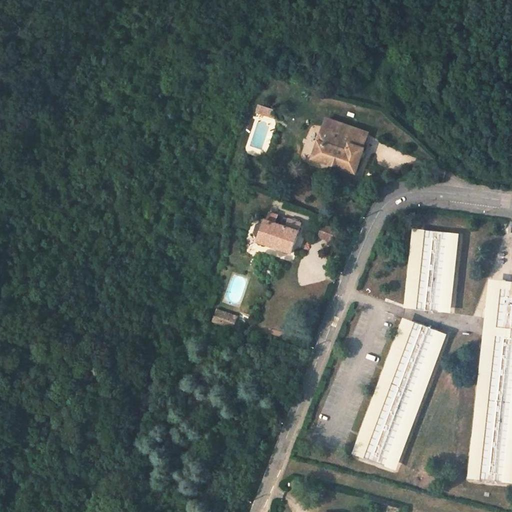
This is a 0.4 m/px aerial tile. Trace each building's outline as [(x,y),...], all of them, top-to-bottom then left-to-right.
[(313,158),(356,173),(364,149),(363,149),(368,133),(327,118),(313,158)] [(284,217),(281,225),(275,223),(278,215),(270,212),(267,220),(266,220),(265,223),(261,222),(257,225),(254,232),(256,236),(260,238),(258,242),(292,253),(302,223),(284,217)] [(319,236),(334,242),(338,230),(324,225),(319,236)] [(425,229),(416,309),(444,312),(454,233),(425,229)] [(501,297),(511,298),(511,289),(502,288),(501,297)] [(497,328),(511,329),(511,298),(501,297),(497,328)] [(215,321),(221,322),(224,312),(218,311),(215,321)] [(227,324),(229,314),(224,312),(221,322),(227,324)] [(414,321),(363,457),(389,467),(441,331),(414,321)] [(496,336),(511,338),(511,329),(497,328),(496,336)] [(507,485),(511,445),(511,338),(496,336),(479,482),(507,485)]
